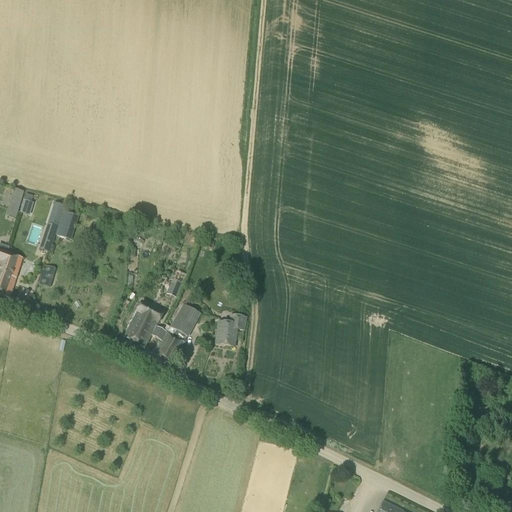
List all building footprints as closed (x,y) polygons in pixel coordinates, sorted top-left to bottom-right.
[(17,213),(22,197),(12,194),(7,210),(17,213)] [(31,203),(24,201),(20,214),(28,216),(31,203)] [(54,204),(47,224),(57,228),(64,207),(54,204)] [(57,228),(47,224),(43,236),(47,237),(54,239),(56,231),(57,228)] [(111,241),(117,236),(111,230),(106,236),(111,241)] [(2,281),(0,280),(0,295),(10,299),(22,259),(5,254),(2,263),(6,264),(3,271),(5,272),(2,281)] [(49,289),(57,263),(46,260),(38,285),(49,289)] [(186,276),(177,272),(174,279),(183,283),(186,276)] [(184,344),(153,327),(160,314),(141,304),(123,337),(142,348),(149,335),(160,342),(153,356),(172,366),(184,344)] [(188,338),(200,315),(181,305),(169,328),(188,338)] [(243,332),(245,319),(230,317),(229,324),(218,323),(215,346),(231,348),(232,341),(235,341),(236,331),(243,332)] [(400,511),(382,503),(377,511),(400,511)]
